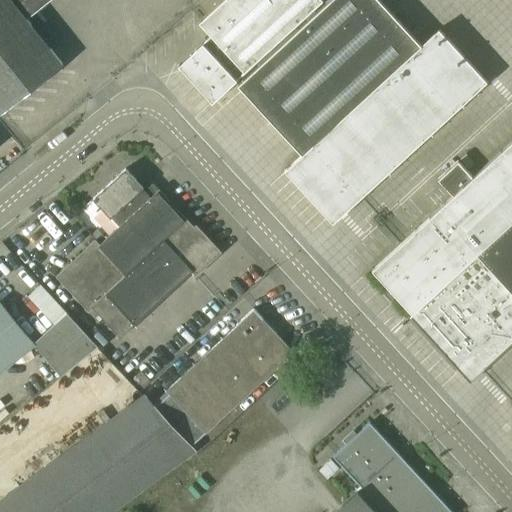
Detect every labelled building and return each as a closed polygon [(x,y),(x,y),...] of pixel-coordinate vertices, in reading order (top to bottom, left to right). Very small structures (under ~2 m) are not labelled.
[(0,0),(0,113),(62,63),(29,21),(55,0),(0,0)] [(207,31),(175,61),(212,101),(320,0),(223,0),(199,23),(207,31)] [(421,44),(380,0),(327,0),(238,84),(304,155),(290,167),(332,213),(356,191),(360,196),(486,80),(438,28),(421,44)] [(415,311),(511,220),(511,137),(471,175),(456,159),(436,178),(451,194),(372,268),(413,312),(415,311)] [(93,197),(119,225),(151,195),(143,186),(126,167),(93,197)] [(151,195),(119,225),(65,275),(98,310),(102,306),(126,331),(214,250),(192,227),(189,230),(154,191),(151,195)] [(511,339),(511,220),(415,311),(474,375),(511,339)] [(98,229),(93,233),(99,241),(104,236),(98,229)] [(54,324),(33,343),(61,376),(98,346),(40,284),(28,295),(54,324)] [(0,369),(33,343),(0,301),(0,369)] [(155,406),(189,444),(205,430),(207,432),(278,367),(279,367),(296,351),(255,307),(238,323),(238,324),(168,390),(170,392),(155,406)] [(189,444),(155,406),(145,396),(0,499),(0,511),(108,511),(195,450),(189,444)] [(104,424),(110,420),(103,410),(97,413),(104,424)] [(452,511),(370,422),(334,455),(359,484),(328,511),(452,511)]
